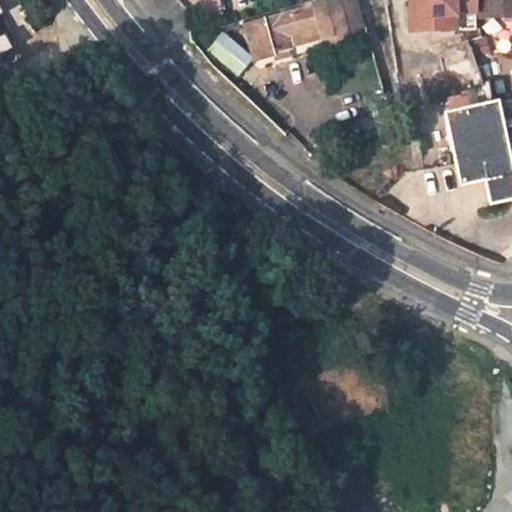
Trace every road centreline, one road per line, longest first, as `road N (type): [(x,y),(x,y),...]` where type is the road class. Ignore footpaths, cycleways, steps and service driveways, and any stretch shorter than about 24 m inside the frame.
road 1 (secondary): [(74,0),(156,99),(270,199),(511,334)]
road 2 (secondary): [(511,294),(419,261),(314,200),(236,140),(105,0)]
